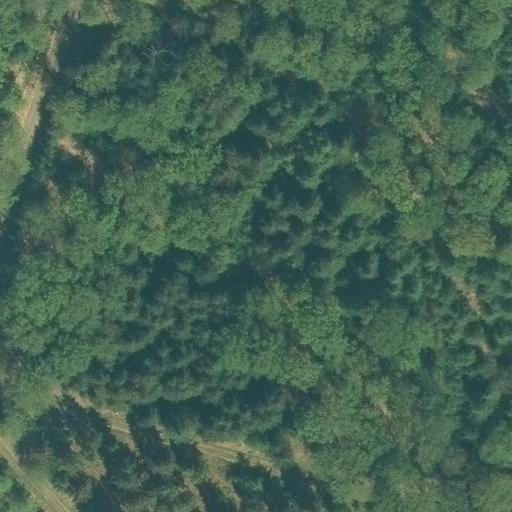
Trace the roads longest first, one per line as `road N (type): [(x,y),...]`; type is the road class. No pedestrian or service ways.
road 1 (track): [(427,511),(0,389)]
road 2 (track): [(0,176),(60,0)]
